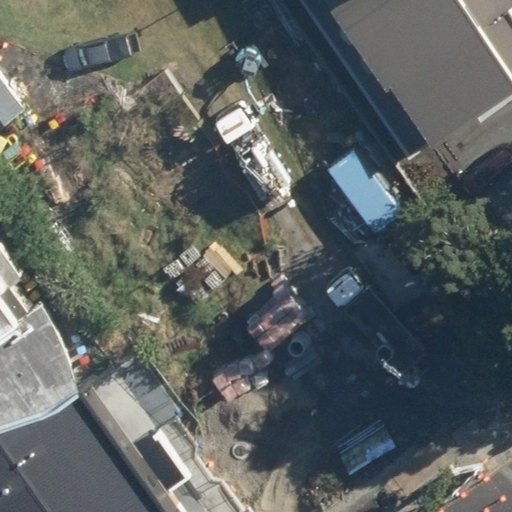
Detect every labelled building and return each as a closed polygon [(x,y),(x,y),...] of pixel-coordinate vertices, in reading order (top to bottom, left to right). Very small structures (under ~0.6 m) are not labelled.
[(511,0),(313,0),(427,151),(511,87),(511,0)] [(122,105),(70,141),(192,319),(249,279),(236,260),(291,222),(213,109),(197,120),(149,50),(105,81),(122,105)] [(6,55),(0,59),(0,121),(2,124),(39,92),(6,55)] [(475,261),(434,201),(359,252),(399,312),(475,261)] [(0,511),(174,511),(100,410),(62,311),(43,321),(26,296),(37,287),(14,253),(0,262),(0,511)]
